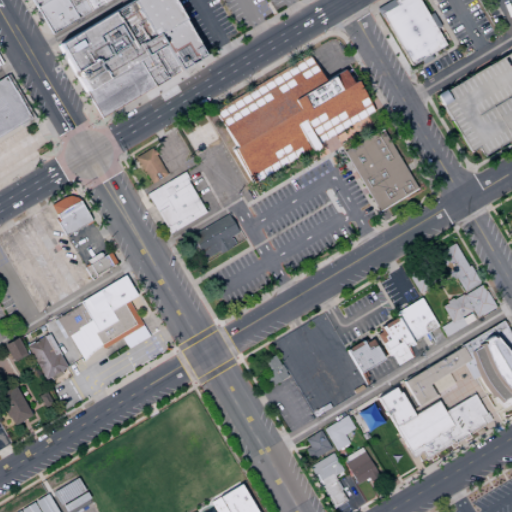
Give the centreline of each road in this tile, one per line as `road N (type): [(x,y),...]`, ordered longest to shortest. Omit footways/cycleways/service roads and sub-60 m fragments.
road 1 (residential): [(209,357),(511,176)]
road 2 (secondary): [(86,158),(297,32)]
road 3 (residential): [(209,357),(0,481)]
road 4 (residential): [(342,0),(463,206)]
road 5 (tertiary): [(86,158),(209,357)]
road 6 (tertiary): [(209,357),(299,511)]
road 7 (tertiary): [(0,13),(86,158)]
road 8 (residential): [(397,511),(511,444)]
